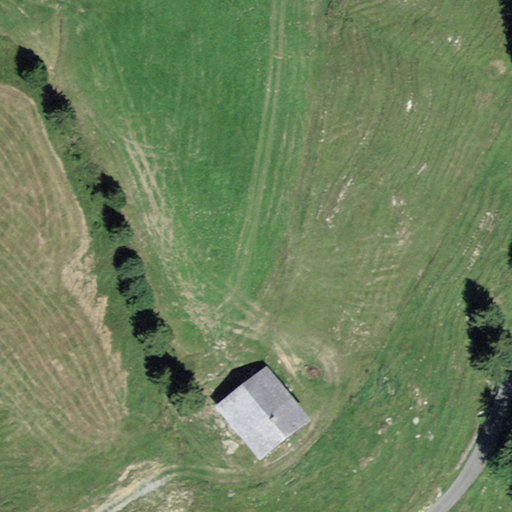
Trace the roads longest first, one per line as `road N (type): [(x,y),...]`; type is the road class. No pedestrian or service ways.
road 1 (track): [(324,426),(253,478),(168,472),(105,511)]
road 2 (track): [(438,511),(467,481),(511,383)]
